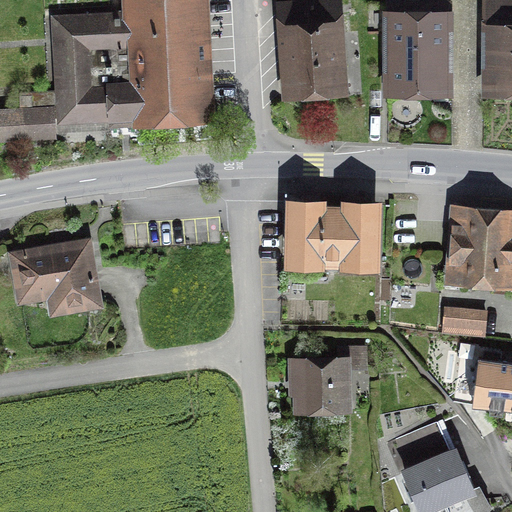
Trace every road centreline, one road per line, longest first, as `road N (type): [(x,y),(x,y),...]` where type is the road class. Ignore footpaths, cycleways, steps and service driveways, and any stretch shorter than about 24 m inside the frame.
road 1 (residential): [(265,511),(248,330),(250,166)]
road 2 (secondary): [(250,166),(511,172)]
road 3 (secondary): [(0,196),(170,168),(250,166)]
road 4 (residential): [(247,0),(250,166)]
